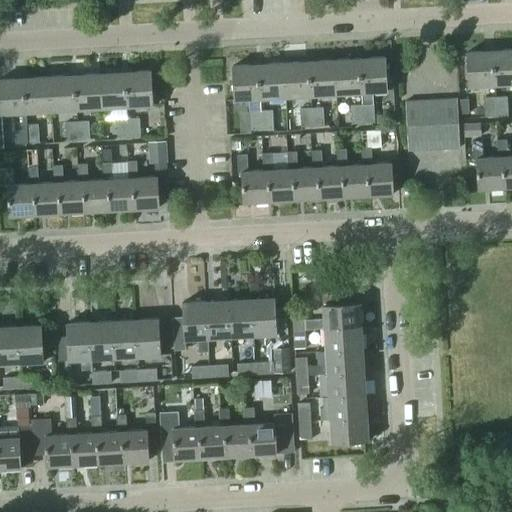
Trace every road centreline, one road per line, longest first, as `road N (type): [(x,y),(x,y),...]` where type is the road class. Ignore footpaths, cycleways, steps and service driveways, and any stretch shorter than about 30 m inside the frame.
road 1 (residential): [(0,250),(390,228)]
road 2 (residential): [(0,42),(367,21)]
road 3 (residential): [(327,491),(406,487),(390,228)]
road 4 (residential): [(0,509),(327,491)]
road 5 (residential): [(367,21),(511,13)]
road 6 (residential): [(390,228),(511,220)]
